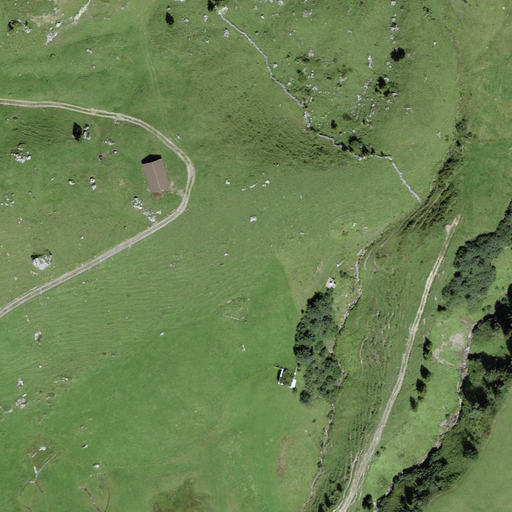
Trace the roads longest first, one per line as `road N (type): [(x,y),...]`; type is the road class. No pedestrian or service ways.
road 1 (track): [(341,511),(400,383),(428,284),(471,186),(511,22)]
road 2 (track): [(0,313),(165,222),(184,204),(191,169),(136,120),(0,101)]
